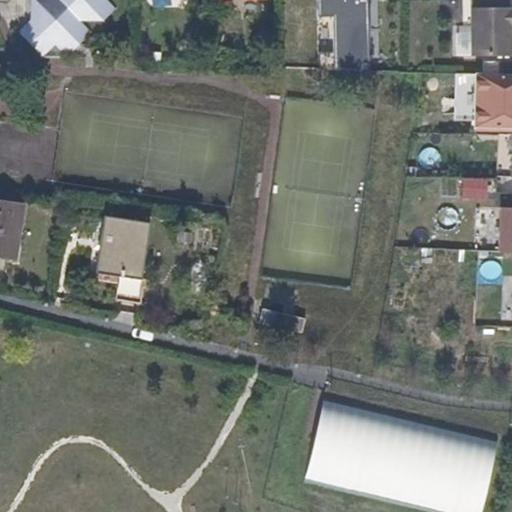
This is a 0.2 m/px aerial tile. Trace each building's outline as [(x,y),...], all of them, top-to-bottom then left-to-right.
[(30,0),(30,40),(33,41),(80,43),(80,18),(105,18),(104,0),(30,0)] [(367,0),(319,0),(320,17),(335,16),(335,69),(368,69),(367,0)] [(511,6),(508,6),(508,0),(473,0),(473,7),(471,7),(471,24),(472,53),(511,52),(511,35),(511,24),(511,23),(511,6)] [(511,71),(476,70),(476,119),(476,126),(511,126),(511,71)] [(460,197),(488,202),(492,180),(464,175),(460,197)] [(0,198),(0,255),(18,259),(25,203),(0,198)] [(511,204),(501,204),(498,249),(511,249),(511,204)] [(89,277),(115,282),(113,300),(136,303),(147,224),(98,215),(89,277)] [(261,309),(257,324),(300,333),(304,318),(261,309)] [(474,511),(477,511),(494,430),(357,404),(342,485),(474,511)]
